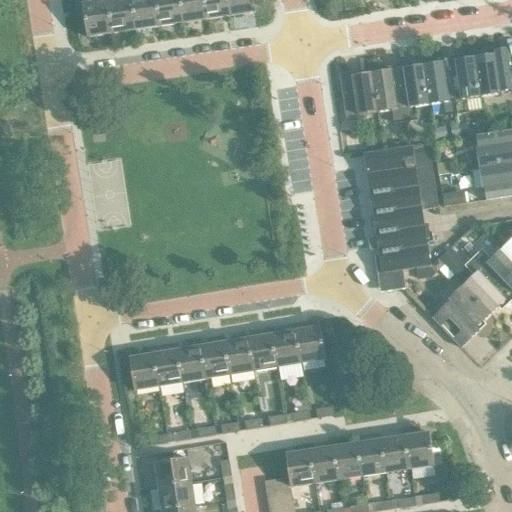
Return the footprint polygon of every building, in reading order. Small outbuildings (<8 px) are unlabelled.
[(131,0),(118,0),(107,2),(112,34),(136,31),(131,0)] [(155,0),(131,0),(136,31),(159,27),(155,0)] [(179,0),(155,0),(159,27),(183,24),(179,0)] [(203,0),(179,0),(183,24),(207,20),(203,0)] [(227,0),(203,0),(207,20),(230,17),(227,0)] [(227,0),(230,17),(255,13),(252,0),(227,0)] [(112,34),(107,2),(83,5),(87,38),(112,34)] [(511,91),(511,85),(510,71),(506,50),(493,52),(494,56),(474,59),(480,98),(501,95),(500,93),(511,91)] [(480,98),(474,59),(456,62),(455,57),(443,59),(444,63),(449,94),(460,92),(462,101),(455,102),(458,116),(469,114),(467,101),(480,98)] [(444,63),(423,67),(429,106),(444,104),(446,118),(458,116),(455,102),(462,101),(460,92),(449,94),(444,63)] [(371,75),(377,113),(392,111),(394,125),(406,123),(404,110),(397,111),(396,102),(408,100),(404,70),(403,66),(391,68),(391,71),(371,75)] [(423,67),(404,70),(408,100),(396,102),(397,111),(404,110),(406,123),(418,122),(416,108),(429,106),(423,67)] [(377,113),(371,75),(353,78),(352,73),(339,75),(346,120),(359,118),(359,116),(377,113)] [(467,123),(459,125),(459,126),(461,136),(469,135),(467,123)] [(459,126),(451,127),(452,138),(461,136),(459,126)] [(480,169),(511,164),(511,131),(478,137),(480,149),(477,150),(480,169)] [(420,133),(408,135),(409,141),(410,144),(421,142),(420,133)] [(399,149),(363,155),(379,256),(374,257),(380,293),(406,289),(403,271),(416,269),(431,267),(427,243),(422,211),(435,209),(439,208),(429,145),(410,147),(399,149)] [(451,163),(438,165),(439,176),(453,174),(451,163)] [(511,164),(480,169),(483,189),(485,189),(486,201),(511,197),(511,164)] [(454,193),(443,195),(445,207),(456,206),(454,193)] [(511,241),(501,252),(511,262),(511,241)] [(462,261),(451,249),(439,260),(451,272),(462,261)] [(511,262),(501,252),(491,261),(482,251),(472,260),(481,270),(477,274),(483,279),(491,271),(511,292),(511,262)] [(463,287),(490,316),(505,301),(508,304),(511,300),(511,292),(491,271),(483,279),(477,274),(481,270),(472,260),(465,267),(474,277),(463,287)] [(431,267),(416,269),(418,280),(432,279),(437,273),(431,267)] [(477,328),(490,316),(463,287),(449,301),(450,302),(432,319),(461,349),(480,331),(477,328)] [(296,332),(301,365),(326,361),(320,328),(296,332)] [(278,369),(301,365),(296,332),(272,336),(278,369)] [(254,372),(278,369),(272,336),(249,340),(254,372)] [(230,376),(254,372),(249,340),(225,344),(230,376)] [(207,380),(230,376),(225,344),(202,347),(207,380)] [(183,384),(207,380),(202,347),(178,351),(183,384)] [(160,388),(183,384),(178,351),(154,355),(160,388)] [(160,388),(154,355),(130,359),(135,392),(160,388)] [(316,411),(318,419),(334,416),(333,408),(316,411)] [(292,415),(293,423),(310,420),(309,412),(292,415)] [(269,419),(270,427),(287,424),(285,416),(269,419)] [(245,423),(246,431),(263,428),(262,420),(245,423)] [(223,435),(224,434),(240,432),(238,424),(222,427),(223,435)] [(198,430),(199,439),(216,436),(214,428),(198,430)] [(174,434),(175,443),(192,440),(191,432),(174,434)] [(405,437),(410,471),(435,467),(430,434),(405,437)] [(150,438),(151,447),(168,444),(167,435),(150,438)] [(386,474),(410,471),(405,437),(381,441),(386,474)] [(363,478),(386,474),(381,441),(358,445),(363,478)] [(339,481),(363,478),(358,445),(334,448),(339,481)] [(316,485),(339,481),(334,448),(311,452),(316,485)] [(316,485),(311,452),(286,455),(289,478),(291,489),(316,485)] [(159,489),(192,484),(188,459),(155,464),(159,489)] [(223,479),(232,477),(229,460),(221,462),(223,479)] [(266,494),(291,490),(291,489),(289,478),(264,482),(266,494)] [(159,489),(162,511),(165,511),(195,508),(192,484),(159,489)] [(227,502),(235,501),(233,484),(225,485),(227,502)] [(268,506),(293,502),(291,490),(266,494),(268,506)] [(422,498),(423,506),(440,503),(439,495),(422,498)] [(398,501),(399,509),(416,507),(415,499),(398,501)] [(269,511),(294,511),(293,502),(268,506),(269,511)] [(375,505),(375,511),(380,511),(392,510),(391,502),(375,505)]
